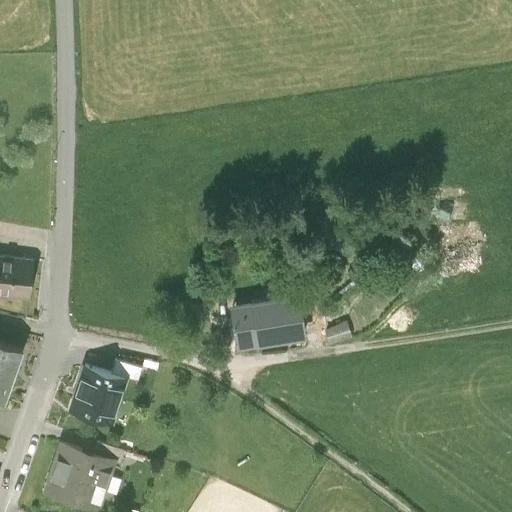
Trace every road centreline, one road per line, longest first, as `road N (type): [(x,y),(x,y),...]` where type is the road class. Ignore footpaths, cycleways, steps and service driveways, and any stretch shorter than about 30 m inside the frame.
road 1 (unclassified): [(56,335),(71,117),(67,0)]
road 2 (track): [(227,366),(511,319)]
road 3 (track): [(227,366),(241,388),(407,511)]
road 4 (unclassified): [(56,335),(227,366)]
road 5 (residential): [(0,493),(56,335)]
